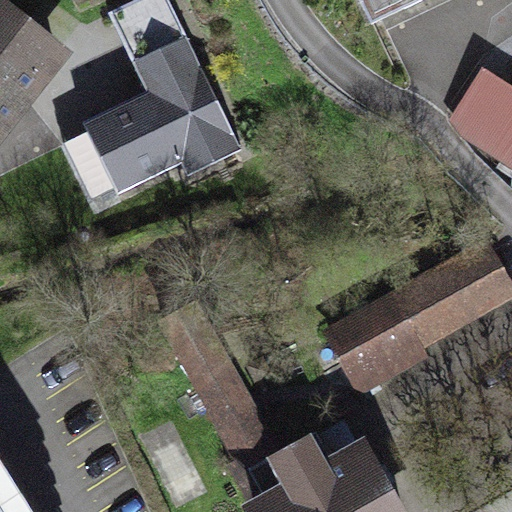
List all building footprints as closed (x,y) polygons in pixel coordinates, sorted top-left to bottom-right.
[(242,151),(166,0),(140,0),(110,15),(146,95),(60,134),(94,207),(181,163),(190,177),(242,151)] [(358,0),(370,26),(426,0),(358,0)] [(0,125),(57,54),(0,9),(0,125)] [(511,92),(485,74),(451,125),(511,164),(511,92)] [(396,302),(332,337),(357,381),(511,295),(486,247),(394,298),(396,302)] [(232,468),(256,511),(396,511),(363,451),(333,467),(316,438),(280,458),(205,305),(165,328),(241,463),(232,468)]
